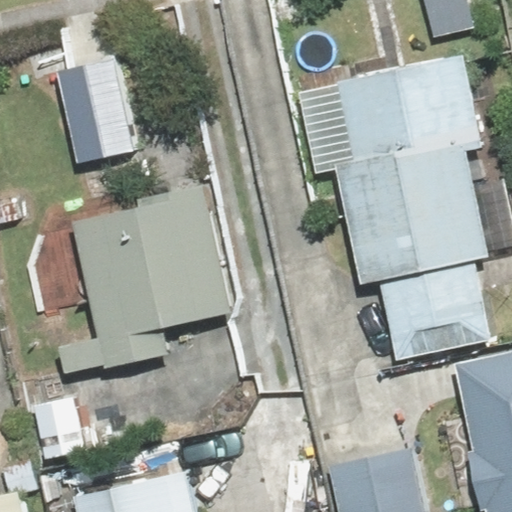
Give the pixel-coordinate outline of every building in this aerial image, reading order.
[(109,41),(58,52),(74,121),(124,109),(109,41)] [(354,159),(336,163),(362,286),(379,282),(397,363),(493,343),(476,262),(492,259),(469,150),(484,147),(464,55),(338,82),(354,159)] [(209,190),(74,221),(101,339),(60,348),(66,376),(173,352),(168,327),(236,312),(209,190)] [(511,511),(511,352),(453,365),(483,511),(511,511)] [(84,387),(46,395),(60,460),(98,452),(84,387)] [(429,511),(417,447),(330,464),(339,511),(429,511)] [(197,511),(188,470),(75,496),(78,511),(197,511)] [(27,511),(23,490),(0,494),(0,511),(27,511)]
